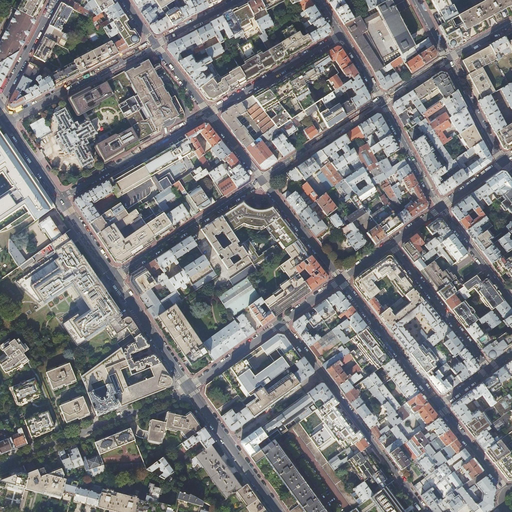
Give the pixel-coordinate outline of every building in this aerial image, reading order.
[(23,0),(17,10),(18,11),(18,10),(33,18),(35,14),(37,15),(38,12),(36,12),(42,0),(44,0),(45,0),(44,0),(23,0)] [(101,13),(94,2),(92,0),(62,0),(61,3),(73,10),(90,19),(91,20),(101,13)] [(97,0),(94,2),(101,13),(104,11),(106,10),(117,3),(115,0),(97,0)] [(141,13),(157,3),(154,0),(145,0),(136,6),(140,11),(141,13)] [(154,0),(157,3),(161,9),(166,6),(174,1),(175,0),(154,0)] [(178,10),(184,20),(189,17),(196,14),(188,0),(175,0),(174,1),(178,10)] [(208,7),(204,0),(198,0),(199,0),(197,1),(195,0),(193,1),(192,0),(191,0),(188,0),(196,14),(202,11),(208,7)] [(254,0),(253,1),(247,4),(253,15),(259,12),(258,11),(259,10),(260,9),(261,11),(265,9),(260,0),(254,0)] [(260,0),(265,9),(281,0),(291,0),(294,4),(297,3),(303,0),(260,0)] [(281,0),(265,9),(266,10),(284,1),(283,0),(281,0)] [(309,0),(303,0),(297,3),(300,6),(299,7),(301,10),(302,9),(303,11),(314,6),(311,2),(309,0)] [(327,0),(331,5),(335,11),(346,5),(342,0),(327,0)] [(389,0),(370,10),(344,25),(375,74),(384,67),(390,63),(400,56),(415,47),(390,0),(389,0)] [(364,0),(369,8),(370,10),(389,0),(364,0)] [(431,0),(438,12),(451,6),(447,0),(431,0)] [(478,5),(458,16),(460,21),(470,39),(490,27),(488,19),(491,17),(497,24),(511,15),(511,4),(509,0),(487,0),(482,3),(480,2),(478,5)] [(55,15),(49,26),(60,31),(64,23),(66,24),(69,19),(68,19),(73,10),(61,3),(55,15)] [(98,31),(103,28),(106,26),(109,24),(112,23),(124,15),(121,9),(117,3),(106,10),(104,11),(105,13),(103,14),(104,15),(105,16),(107,15),(108,16),(107,17),(107,18),(108,19),(103,23),(100,18),(103,16),(101,13),(91,20),(93,23),(97,20),(100,24),(96,27),(98,31)] [(158,19),(155,13),(157,12),(161,17),(164,14),(161,9),(157,3),(141,13),(142,14),(147,22),(150,26),(157,21),(156,20),(158,19)] [(231,12),(237,23),(247,42),(250,40),(253,39),(262,34),(256,21),(253,15),(247,4),(239,8),(231,12)] [(339,18),(344,25),(370,10),(369,8),(354,17),(354,18),(353,18),(346,5),(335,11),(339,18)] [(452,5),(451,6),(438,12),(433,15),(436,21),(439,27),(451,20),(458,16),(452,5)] [(171,13),(166,6),(161,9),(164,14),(166,17),(171,13)] [(318,13),(314,6),(303,11),(297,15),(300,19),(306,15),(310,20),(304,24),(303,22),(302,23),(305,28),(306,28),(312,24),(322,18),(318,13)] [(0,64),(18,53),(22,45),(29,33),(36,19),(33,18),(18,10),(18,11),(2,42),(0,45),(0,64)] [(172,26),(184,20),(178,10),(172,14),(171,13),(166,17),(172,26)] [(223,17),(233,37),(238,47),(243,44),(235,31),(233,32),(232,29),(231,29),(230,26),(237,23),(231,12),(227,15),(223,17)] [(268,14),(256,21),(262,34),(265,32),(264,30),(271,26),(272,28),(275,27),(268,14)] [(128,20),(124,15),(112,23),(128,49),(138,44),(139,38),(134,29),(132,30),(130,29),(126,23),(127,21),(128,20)] [(158,34),(172,26),(166,17),(158,22),(157,21),(150,26),(155,33),(158,34)] [(224,52),(225,54),(229,52),(218,32),(224,29),(229,39),(233,37),(223,17),(216,21),(209,24),(215,36),(219,43),(224,52)] [(307,35),(312,44),(329,34),(330,30),(326,25),(322,18),(312,24),(314,27),(315,26),(317,30),(315,31),(307,35)] [(451,20),(439,27),(449,46),(455,47),(470,39),(460,21),(454,24),(451,20)] [(108,30),(106,26),(103,28),(110,39),(119,53),(119,54),(123,52),(128,49),(112,23),(109,24),(112,29),(109,31),(109,30),(108,30)] [(209,24),(196,31),(200,41),(202,43),(208,40),(207,37),(208,37),(209,39),(215,36),(209,24)] [(281,31),(283,34),(286,40),(281,43),(289,57),(291,57),(293,56),(303,50),(309,46),(312,44),(307,35),(304,37),(301,36),(299,32),(295,31),(292,25),(284,30),(281,31)] [(43,37),(57,44),(63,47),(69,36),(63,33),(60,31),(49,26),(46,32),(43,37)] [(188,35),(180,39),(185,49),(192,45),(194,47),(197,46),(195,43),(200,41),(196,31),(188,35)] [(37,48),(33,56),(45,62),(49,55),(50,55),(52,52),(51,52),(54,45),(56,45),(57,44),(43,37),(37,48)] [(508,54),(511,52),(508,45),(504,37),(501,38),(494,42),(489,45),(496,59),(497,60),(501,58),(498,53),(502,51),(504,54),(507,52),(508,54)] [(411,73),(435,57),(436,54),(435,51),(428,38),(415,47),(400,56),(404,62),(411,73)] [(73,61),(74,62),(80,74),(85,71),(104,61),(119,53),(110,39),(103,43),(104,45),(80,58),(78,55),(76,57),(77,60),(73,61)] [(173,56),(178,62),(183,60),(180,53),(186,50),(185,49),(180,39),(168,45),(168,49),(173,56)] [(239,67),(247,81),(259,75),(260,74),(264,72),(267,70),(273,66),(276,65),(268,51),(262,54),(259,56),(250,40),(247,42),(243,44),(238,47),(248,62),(239,67)] [(209,56),(210,59),(224,52),(219,43),(205,50),(206,52),(209,56)] [(268,51),(276,65),(281,62),(289,57),(281,43),(268,51)] [(194,50),(196,53),(200,51),(205,49),(205,48),(203,45),(194,50)] [(500,89),(507,85),(494,61),(496,59),(489,45),(461,60),(460,65),(466,76),(468,75),(470,78),(467,80),(478,101),(489,95),(500,89)] [(342,71),(352,65),(346,56),(340,47),(337,47),(325,53),(333,65),(334,64),(333,62),(336,60),(336,61),(336,62),(342,71)] [(0,87),(18,53),(0,64),(1,67),(0,68),(0,87)] [(333,65),(325,53),(320,56),(318,57),(313,60),(312,61),(320,73),(328,68),(333,65)] [(188,75),(205,65),(211,62),(212,62),(210,59),(209,56),(194,64),(193,62),(195,61),(192,55),(189,57),(185,59),(183,60),(178,62),(183,69),(188,75)] [(396,72),(401,80),(405,77),(399,69),(398,68),(396,70),(395,68),(404,62),(400,56),(390,63),(393,68),(396,72)] [(173,120),(180,116),(172,101),(173,100),(169,92),(168,93),(163,86),(165,85),(161,77),(159,78),(149,59),(141,64),(142,65),(134,69),(133,68),(126,72),(157,128),(165,124),(164,122),(171,118),(173,120)] [(319,74),(320,73),(312,61),(310,62),(303,66),(296,70),(292,72),(290,74),(283,78),(278,81),(274,83),(267,87),(277,101),(291,93),(293,97),(295,96),(298,102),(300,106),(302,109),(303,112),(304,111),(315,104),(316,104),(304,83),(310,80),(311,80),(312,79),(315,78),(319,75),(319,74)] [(48,76),(54,87),(80,74),(74,62),(48,76)] [(38,75),(41,69),(30,63),(23,77),(32,82),(35,83),(36,85),(41,95),(54,88),(54,87),(48,76),(43,79),(38,75)] [(390,63),(384,67),(387,72),(393,68),(390,63)] [(206,68),(205,65),(188,75),(194,82),(199,89),(218,74),(216,72),(212,75),(210,75),(205,78),(201,73),(206,70),(206,68)] [(355,70),(352,65),(342,71),(341,72),(340,72),(341,73),(343,72),(346,77),(347,78),(348,77),(349,79),(347,80),(341,84),(336,75),(327,81),(328,82),(329,81),(332,86),(333,85),(334,86),(333,87),(335,91),(342,86),(358,75),(355,70)] [(218,74),(199,89),(208,100),(208,99),(209,100),(212,101),(213,100),(213,101),(227,93),(247,81),(239,67),(222,77),(218,74)] [(384,67),(375,74),(379,82),(383,89),(386,90),(394,85),(389,77),(389,75),(384,78),(382,75),(387,72),(384,67)] [(157,128),(126,72),(116,77),(111,79),(107,81),(114,95),(131,126),(139,140),(146,136),(158,130),(157,128)] [(389,77),(394,85),(401,80),(396,72),(394,74),(393,73),(392,74),(392,75),(389,77)] [(443,100),(456,92),(451,83),(446,74),(440,72),(412,91),(419,101),(424,98),(427,101),(440,93),(443,98),(442,98),(443,100)] [(362,82),(358,75),(342,86),(346,91),(351,87),(356,96),(350,100),(356,109),(369,101),(370,99),(370,97),(362,82)] [(32,82),(23,77),(19,84),(15,91),(20,93),(22,90),(24,92),(29,89),(29,88),(29,84),(30,84),(31,84),(31,83),(32,82)] [(114,95),(107,81),(107,82),(93,89),(91,86),(74,94),(67,98),(77,116),(101,104),(100,102),(114,95)] [(511,111),(511,82),(507,85),(500,89),(511,111)] [(31,100),(41,95),(36,85),(29,89),(24,92),(26,95),(25,96),(24,97),(23,98),(25,103),(31,100)] [(346,91),(342,86),(335,91),(334,91),(332,92),(335,98),(346,91)] [(291,120),(292,119),(277,101),(267,87),(259,92),(252,96),(275,125),(278,129),(291,120)] [(20,93),(15,91),(11,98),(8,104),(11,108),(14,109),(25,103),(23,98),(24,97),(20,95),(20,93)] [(392,107),(397,116),(410,108),(410,107),(407,101),(410,99),(421,115),(421,114),(426,111),(419,101),(412,91),(405,95),(393,103),(392,107)] [(327,103),(335,98),(332,92),(322,99),(327,108),(329,107),(327,103)] [(451,117),(465,108),(461,101),(456,92),(443,100),(442,100),(451,117)] [(499,112),(489,95),(478,101),(486,117),(495,133),(506,126),(500,115),(501,114),(500,111),(499,112)] [(233,132),(246,148),(259,138),(275,125),(252,96),(222,114),(221,117),(233,132)] [(352,112),(356,109),(350,100),(350,99),(340,106),(345,116),(352,112)] [(424,119),(432,130),(447,120),(449,118),(445,112),(432,121),(431,118),(428,120),(427,118),(442,107),(439,103),(426,111),(421,114),(424,119)] [(318,110),(316,106),(315,104),(304,111),(305,113),(311,121),(313,120),(312,119),(313,118),(312,117),(311,116),(310,115),(318,110)] [(335,123),(345,116),(340,106),(339,104),(328,111),(330,114),(335,123)] [(400,121),(403,126),(408,123),(415,118),(412,111),(410,108),(397,116),(400,121)] [(459,134),(473,124),(469,117),(465,108),(451,117),(449,118),(459,134)] [(65,110),(63,111),(63,110),(62,110),(62,109),(61,109),(60,109),(59,109),(58,109),(57,110),(56,111),(56,112),(56,113),(56,114),(56,115),(55,116),(56,117),(56,116),(58,120),(58,121),(59,121),(61,125),(61,126),(61,127),(61,126),(64,130),(63,131),(55,136),(58,140),(58,141),(60,144),(62,149),(63,150),(63,149),(66,154),(74,150),(77,154),(76,154),(77,155),(79,159),(80,160),(82,164),(82,165),(84,164),(84,165),(85,166),(86,166),(87,166),(88,166),(89,166),(90,165),(90,164),(91,164),(91,163),(91,162),(91,161),(91,160),(92,160),(91,159),(89,155),(89,154),(88,154),(86,150),(86,149),(85,149),(83,145),(84,145),(83,144),(86,143),(84,138),(93,133),(87,123),(78,128),(76,124),(73,126),(73,125),(72,125),(70,122),(71,121),(70,120),(70,121),(69,120),(67,117),(68,116),(67,115),(67,116),(65,112),(65,111),(65,110)] [(415,118),(419,116),(420,115),(415,109),(412,111),(415,118)] [(305,113),(304,111),(303,112),(292,119),(291,120),(292,122),(298,129),(301,127),(300,124),(296,119),(305,113)] [(380,142),(390,134),(385,125),(380,115),(377,114),(368,119),(373,128),(375,127),(378,131),(376,132),(375,133),(380,142)] [(424,134),(426,133),(432,130),(424,119),(422,120),(419,116),(415,118),(408,123),(411,128),(417,124),(424,134)] [(371,135),(375,133),(376,132),(373,128),(368,119),(363,123),(358,126),(364,138),(365,139),(367,138),(371,135)] [(432,130),(442,145),(456,136),(454,132),(449,135),(450,137),(446,139),(441,132),(451,126),(447,120),(432,130)] [(319,134),(322,132),(315,121),(312,123),(313,125),(319,134)] [(288,137),(298,129),(292,122),(282,129),(288,137)] [(511,122),(506,126),(495,133),(499,142),(503,149),(506,150),(511,146),(511,122)] [(212,148),(221,141),(215,133),(208,124),(204,124),(185,135),(186,138),(190,144),(192,142),(196,150),(194,151),(196,155),(198,159),(203,155),(204,154),(195,137),(200,133),(212,148)] [(468,150),(482,141),(478,133),(473,124),(459,134),(458,135),(468,150)] [(280,131),(278,129),(275,125),(259,138),(265,145),(268,142),(267,141),(280,131)] [(310,140),(319,134),(313,125),(304,130),(305,131),(304,131),(310,140)] [(139,140),(131,126),(117,134),(117,132),(94,145),(104,164),(113,159),(127,151),(125,147),(139,140)] [(364,138),(358,126),(351,131),(345,135),(351,145),(364,138)] [(436,149),(442,145),(432,130),(426,133),(436,149)] [(284,157),(295,150),(290,143),(288,145),(285,141),(286,139),(282,134),(272,142),(284,157)] [(384,152),(387,157),(398,150),(394,142),(390,134),(380,142),(379,142),(376,144),(370,148),(373,155),(379,151),(380,150),(380,149),(379,148),(381,147),(381,145),(383,145),(383,147),(384,149),(383,150),(383,151),(384,152)] [(355,172),(344,180),(355,194),(360,202),(376,192),(374,187),(369,179),(356,156),(353,149),(350,150),(349,149),(352,147),(351,145),(345,135),(331,144),(321,151),(327,158),(329,157),(331,159),(333,161),(331,163),(342,178),(351,172),(346,165),(350,162),(355,172)] [(366,142),(370,148),(376,144),(372,139),(373,138),(373,137),(372,136),(371,135),(367,138),(368,140),(366,142)] [(416,151),(421,159),(431,152),(433,151),(431,147),(429,148),(424,140),(425,139),(423,135),(412,142),(416,151)] [(184,140),(182,136),(178,139),(180,142),(175,145),(173,142),(170,144),(172,147),(168,149),(167,148),(162,151),(143,162),(144,163),(143,164),(150,176),(151,175),(152,177),(180,162),(182,164),(185,163),(182,159),(187,156),(189,160),(196,155),(194,151),(190,144),(186,138),(184,140)] [(265,169),(278,161),(265,145),(259,138),(246,148),(254,159),(262,169),(265,169)] [(219,162),(230,153),(221,141),(212,148),(211,149),(214,154),(216,153),(217,154),(215,155),(218,159),(214,162),(216,164),(219,162)] [(491,158),(487,150),(482,141),(468,150),(454,160),(468,178),(490,162),(491,158)] [(425,167),(430,176),(443,167),(453,161),(442,145),(436,149),(447,163),(446,164),(444,163),(442,165),(442,166),(441,167),(437,162),(435,163),(434,161),(436,159),(431,152),(421,159),(425,167)] [(383,173),(378,163),(376,160),(374,156),(373,155),(370,148),(356,156),(369,179),(383,173)] [(327,158),(321,151),(315,154),(310,157),(319,169),(322,172),(333,187),(343,179),(342,178),(331,163),(327,158)] [(230,171),(239,164),(235,159),(230,153),(219,162),(221,165),(222,165),(226,162),(230,166),(225,170),(227,173),(230,171)] [(204,168),(206,172),(211,168),(203,155),(198,159),(204,168)] [(306,182),(318,198),(322,195),(310,180),(308,178),(319,169),(310,157),(302,163),(294,168),(304,180),(306,182)] [(382,160),(381,161),(378,163),(383,173),(386,179),(407,165),(404,159),(388,170),(382,160)] [(450,177),(457,186),(468,178),(454,160),(453,161),(443,167),(446,172),(447,173),(457,165),(461,169),(450,177)] [(151,178),(150,176),(143,164),(135,168),(133,165),(113,177),(107,180),(114,191),(117,197),(151,178)] [(232,179),(237,188),(248,180),(249,177),(244,170),(239,164),(230,171),(231,173),(230,173),(231,175),(232,174),(233,176),(233,177),(233,179),(232,179)] [(208,174),(214,182),(227,173),(225,170),(222,165),(221,165),(208,174)] [(407,165),(386,179),(391,187),(400,181),(402,180),(411,173),(409,169),(407,165)] [(196,182),(208,174),(206,172),(204,168),(201,170),(200,167),(193,171),(195,174),(192,176),(196,182)] [(443,167),(430,176),(440,195),(443,195),(457,186),(450,177),(444,181),(441,176),(446,172),(443,167)] [(303,181),(304,180),(294,168),(286,173),(295,184),(301,179),(303,181)] [(328,191),(330,189),(333,187),(322,172),(317,176),(328,191)] [(205,208),(211,204),(208,199),(196,182),(192,176),(190,173),(182,179),(185,182),(187,181),(190,182),(193,187),(192,191),(187,194),(188,195),(200,212),(205,208)] [(386,179),(383,173),(369,179),(374,187),(375,187),(374,185),(384,180),(386,183),(381,187),(390,199),(397,205),(400,203),(397,199),(391,187),(386,179)] [(400,181),(391,187),(397,199),(410,189),(417,184),(415,180),(411,173),(402,180),(407,189),(400,193),(397,186),(401,183),(400,181)] [(503,195),(511,188),(511,183),(504,174),(500,174),(494,178),(486,184),(492,192),(496,189),(497,190),(500,189),(501,191),(501,192),(503,195)] [(225,196),(237,188),(232,179),(230,178),(218,186),(225,196)] [(349,198),(355,194),(344,180),(343,179),(333,187),(330,189),(342,204),(349,198)] [(94,203),(114,191),(107,180),(75,199),(74,202),(89,224),(100,216),(94,206),(93,206),(92,204),(90,203),(92,202),(93,203),(94,203)] [(178,181),(170,187),(174,192),(180,188),(182,191),(184,190),(178,181)] [(285,199),(298,215),(318,198),(306,182),(300,187),(312,202),(310,203),(310,202),(307,204),(306,203),(305,204),(295,191),(285,199)] [(428,204),(417,184),(410,189),(412,193),(414,192),(418,199),(413,203),(411,200),(410,201),(412,204),(405,209),(411,219),(427,207),(428,204)] [(481,187),(476,190),(483,199),(485,202),(486,203),(488,206),(491,203),(487,197),(492,193),(492,192),(486,184),(481,187)] [(170,187),(153,198),(163,212),(169,208),(169,209),(170,209),(177,205),(178,207),(174,210),(173,209),(171,210),(172,211),(165,215),(172,226),(189,215),(174,192),(170,187)] [(282,195),(285,199),(295,191),(292,187),(282,195)] [(510,213),(511,212),(511,211),(511,188),(503,195),(501,196),(504,200),(500,203),(505,210),(507,209),(510,213)] [(476,190),(469,196),(476,205),(483,199),(476,190)] [(304,222),(310,229),(321,221),(311,209),(317,204),(326,216),(336,208),(325,193),(322,195),(318,198),(298,215),(304,222)] [(386,237),(391,233),(390,232),(394,230),(395,231),(403,225),(396,216),(391,210),(387,205),(384,207),(384,206),(373,213),(366,204),(365,205),(362,204),(360,202),(355,194),(349,198),(358,210),(349,216),(349,217),(346,219),(350,223),(352,222),(356,219),(367,212),(371,217),(377,225),(386,237)] [(200,212),(188,195),(181,199),(192,217),(194,216),(200,212)] [(391,210),(394,209),(389,203),(388,203),(383,195),(379,197),(384,206),(384,207),(387,205),(391,210)] [(464,200),(461,201),(452,208),(452,210),(451,212),(466,231),(485,217),(481,211),(477,206),(476,205),(469,196),(464,200)] [(163,212),(153,198),(147,202),(154,213),(143,220),(153,235),(154,236),(155,237),(159,235),(160,236),(163,234),(169,230),(168,228),(172,226),(165,215),(163,213),(163,212)] [(221,216),(231,231),(243,224),(246,225),(248,226),(258,227),(262,227),(264,226),(265,228),(267,226),(281,217),(272,206),(271,207),(268,209),(264,210),(261,210),(253,209),(250,208),(248,206),(245,204),(243,202),(221,216)] [(128,214),(120,203),(107,212),(102,215),(100,216),(89,224),(93,230),(95,232),(96,232),(98,234),(128,214)] [(152,239),(151,238),(154,236),(153,235),(143,220),(136,209),(128,214),(98,234),(100,238),(99,239),(115,262),(116,261),(117,263),(118,263),(119,264),(120,263),(121,263),(121,264),(149,245),(148,242),(152,239)] [(403,225),(411,219),(405,209),(399,213),(396,216),(403,225)] [(332,235),(338,231),(336,229),(338,228),(338,229),(339,228),(339,227),(343,224),(335,212),(328,217),(335,228),(331,231),(331,233),(332,235)] [(360,225),(371,217),(367,212),(356,219),(360,225)] [(247,256),(241,247),(239,248),(236,244),(238,242),(236,238),(231,231),(221,216),(212,222),(201,229),(218,255),(220,254),(223,258),(221,260),(227,269),(247,256)] [(53,242),(62,236),(55,226),(49,217),(38,224),(43,230),(44,230),(53,242)] [(248,239),(240,245),(241,247),(247,256),(253,264),(254,265),(257,263),(259,267),(285,249),(299,240),(289,228),(281,217),(267,226),(271,231),(269,232),(272,236),(274,235),(277,239),(276,241),(277,242),(262,253),(263,253),(258,256),(255,251),(256,250),(248,239)] [(473,240),(487,230),(492,226),(490,224),(485,217),(466,231),(470,236),(473,240)] [(435,239),(439,244),(453,234),(447,227),(441,219),(437,218),(426,227),(432,235),(437,232),(437,233),(436,234),(438,235),(439,234),(440,236),(435,239)] [(315,236),(320,243),(328,238),(323,231),(327,228),(321,220),(321,221),(310,229),(315,236)] [(352,222),(350,223),(341,229),(341,230),(341,231),(340,231),(343,235),(343,234),(344,234),(344,235),(345,235),(348,240),(348,243),(347,243),(349,245),(350,245),(352,247),(355,251),(367,243),(352,222)] [(375,245),(386,237),(377,225),(366,233),(375,245)] [(481,251),(482,252),(492,245),(489,240),(492,238),(487,230),(473,240),(473,241),(478,246),(481,251)] [(416,234),(422,242),(423,242),(422,241),(423,240),(422,240),(424,238),(419,231),(416,234)] [(507,253),(511,249),(511,243),(508,238),(509,235),(508,233),(497,241),(507,253)] [(69,241),(64,234),(62,236),(53,242),(49,244),(58,257),(54,261),(51,257),(15,282),(39,303),(42,301),(43,303),(44,304),(46,303),(48,302),(72,285),(73,286),(89,309),(89,310),(79,317),(77,314),(62,324),(77,346),(106,327),(119,317),(122,316),(107,294),(107,295),(105,292),(106,291),(103,286),(100,282),(99,283),(96,280),(97,279),(76,249),(70,240),(69,241)] [(408,240),(422,257),(429,252),(426,247),(421,250),(418,246),(419,245),(420,246),(423,244),(422,242),(416,234),(412,237),(408,240)] [(433,249),(436,253),(438,256),(439,257),(443,255),(451,266),(454,264),(442,248),(445,246),(446,248),(445,249),(447,251),(448,250),(457,262),(468,254),(461,245),(453,234),(439,244),(433,249)] [(197,246),(190,236),(179,244),(169,250),(175,260),(197,246)] [(422,257),(414,263),(416,266),(420,271),(422,269),(426,266),(423,263),(436,253),(433,249),(439,244),(435,239),(435,238),(424,246),(426,247),(429,252),(422,257)] [(26,262),(10,239),(9,240),(9,251),(18,267),(19,266),(26,262)] [(311,256),(299,240),(285,249),(291,258),(288,259),(291,263),(289,264),(287,262),(281,266),(290,278),(279,286),(280,288),(263,301),(264,303),(269,311),(274,318),(311,291),(304,281),(298,273),(294,267),(311,256)] [(402,248),(414,263),(422,257),(408,240),(404,242),(402,244),(402,248)] [(480,252),(481,251),(473,241),(474,244),(480,252)] [(487,259),(491,264),(502,257),(498,252),(496,248),(495,248),(492,245),(482,252),(487,259)] [(511,278),(511,277),(511,249),(507,253),(502,257),(491,264),(501,276),(505,274),(506,274),(506,275),(508,278),(510,276),(511,278)] [(175,260),(169,250),(161,255),(154,260),(163,272),(163,273),(164,273),(166,272),(164,269),(174,262),(176,265),(178,263),(175,260)] [(209,265),(203,255),(182,269),(182,270),(188,278),(209,265)] [(316,262),(311,256),(294,267),(298,273),(304,269),(309,275),(310,275),(320,267),(316,262)] [(385,257),(379,261),(380,262),(383,259),(384,261),(386,259),(390,260),(391,262),(394,259),(398,264),(396,261),(393,257),(387,256),(385,257)] [(26,262),(19,266),(21,270),(31,263),(29,259),(26,262)] [(373,297),(379,292),(373,284),(376,281),(377,282),(386,275),(395,286),(398,291),(397,292),(402,298),(404,296),(414,288),(411,284),(410,283),(412,281),(398,264),(394,259),(391,262),(390,260),(386,259),(384,261),(383,259),(380,262),(379,261),(374,265),(374,266),(368,270),(360,276),(359,276),(360,278),(359,279),(358,281),(359,283),(355,286),(354,287),(365,301),(366,302),(367,302),(374,297),(373,297)] [(163,272),(154,260),(149,263),(144,267),(152,278),(157,285),(168,278),(164,273),(163,273),(154,278),(151,274),(158,268),(161,273),(163,272)] [(426,266),(422,269),(430,280),(436,275),(436,276),(442,272),(434,261),(426,266)] [(257,270),(256,269),(254,265),(253,264),(229,280),(234,286),(247,277),(257,270)] [(8,265),(0,270),(0,278),(12,271),(8,265)] [(129,283),(133,290),(143,283),(144,283),(152,278),(144,267),(130,276),(129,283)] [(327,276),(320,267),(310,275),(311,276),(304,281),(311,291),(318,286),(319,285),(327,280),(327,278),(327,276)] [(442,272),(436,276),(431,280),(439,291),(447,285),(451,283),(456,279),(449,268),(442,272)] [(169,280),(176,290),(181,286),(183,289),(184,289),(185,289),(186,289),(186,288),(186,287),(186,286),(184,284),(189,280),(188,278),(182,270),(169,280)] [(193,285),(196,290),(217,276),(214,271),(193,285)] [(465,283),(462,286),(463,287),(467,293),(474,288),(491,311),(491,310),(495,308),(504,301),(497,292),(489,282),(488,280),(487,280),(486,279),(485,279),(480,283),(475,276),(465,283)] [(264,303),(263,301),(247,277),(234,286),(218,297),(232,317),(243,310),(245,312),(248,310),(246,307),(248,306),(262,326),(274,318),(269,311),(266,313),(265,313),(264,312),(265,311),(264,309),(263,310),(260,306),(264,303)] [(133,290),(139,297),(140,296),(157,285),(152,278),(144,283),(143,283),(133,290)] [(167,296),(176,290),(169,280),(168,278),(157,285),(140,296),(145,303),(149,308),(159,302),(152,292),(155,289),(156,291),(162,287),(162,286),(165,284),(169,290),(165,293),(167,296)] [(439,291),(437,293),(441,298),(444,301),(453,295),(455,293),(463,287),(462,286),(458,281),(456,279),(451,283),(455,288),(451,291),(448,288),(450,287),(449,286),(448,286),(447,285),(439,291)] [(89,309),(73,286),(70,288),(85,311),(89,309)] [(453,295),(444,301),(451,310),(462,302),(470,296),(467,293),(463,287),(455,293),(456,295),(459,293),(463,298),(461,300),(462,300),(459,302),(453,295)] [(386,311),(378,317),(383,324),(388,330),(424,301),(414,288),(404,296),(410,303),(394,316),(391,313),(392,312),(389,308),(386,311)] [(382,289),(379,292),(373,297),(374,297),(367,302),(372,310),(378,317),(386,311),(382,307),(376,300),(385,292),(382,289)] [(174,305),(175,304),(178,302),(177,301),(179,300),(177,298),(176,299),(175,298),(179,295),(176,290),(167,296),(159,302),(149,308),(147,309),(151,315),(153,319),(165,311),(161,305),(169,299),(173,305),(174,305)] [(341,314),(351,306),(346,300),(340,292),(336,292),(325,300),(326,300),(331,307),(334,305),(341,314)] [(403,301),(401,299),(394,304),(392,306),(394,308),(403,301)] [(316,312),(322,320),(334,311),(331,307),(326,300),(320,304),(318,305),(313,308),(316,312)] [(421,344),(424,342),(445,325),(425,300),(424,301),(388,330),(398,342),(408,355),(419,346),(421,344)] [(495,308),(504,320),(511,313),(511,311),(509,307),(504,301),(495,308)] [(476,321),(462,302),(451,310),(465,329),(474,323),(476,321)] [(235,321),(235,320),(217,333),(202,343),(175,304),(174,305),(201,345),(218,334),(235,321)] [(153,319),(183,363),(187,360),(190,365),(207,353),(208,354),(213,360),(228,349),(218,334),(201,345),(174,305),(173,305),(165,311),(153,319)] [(344,315),(347,319),(348,318),(356,312),(354,310),(351,306),(341,314),(338,316),(340,319),(344,315)] [(485,330),(487,332),(500,322),(491,310),(491,311),(478,320),(481,324),(485,322),(486,322),(490,327),(485,330)] [(313,329),(323,321),(322,320),(316,312),(311,316),(308,312),(303,316),(312,328),(313,329)] [(347,322),(346,320),(343,322),(332,330),(336,335),(338,334),(341,337),(339,339),(341,342),(343,344),(349,340),(347,337),(346,338),(344,335),(345,335),(341,331),(340,329),(341,329),(341,330),(342,330),(349,325),(357,335),(357,334),(367,327),(363,321),(356,312),(348,318),(350,321),(347,322)] [(243,313),(234,319),(235,320),(235,321),(246,336),(247,337),(255,331),(243,313)] [(511,333),(511,313),(504,320),(502,321),(508,329),(511,328),(511,329),(511,331),(510,331),(511,333)] [(312,328),(303,316),(298,319),(293,323),(293,326),(300,336),(307,331),(305,327),(304,325),(305,325),(309,330),(310,329),(312,328)] [(119,317),(106,327),(113,337),(126,328),(134,339),(141,334),(131,319),(130,319),(130,318),(129,318),(128,318),(128,317),(127,317),(126,318),(122,321),(119,317)] [(228,349),(246,336),(235,321),(218,334),(228,349)] [(470,335),(475,341),(483,335),(474,323),(465,329),(470,335)] [(446,324),(445,325),(424,342),(427,345),(429,343),(433,346),(446,336),(447,337),(444,339),(446,341),(443,343),(445,346),(444,347),(445,348),(446,348),(453,356),(452,357),(452,358),(454,356),(457,354),(465,348),(461,344),(453,334),(451,331),(446,324)] [(371,332),(367,327),(357,334),(360,338),(361,338),(365,342),(366,341),(374,335),(371,332)] [(336,335),(332,330),(330,331),(320,339),(309,347),(313,354),(317,359),(341,342),(339,339),(336,335)] [(309,347),(320,339),(317,334),(312,337),(311,337),(311,336),(310,334),(310,335),(307,331),(300,336),(304,342),(308,347),(309,347)] [(489,338),(485,333),(483,335),(475,341),(481,350),(487,357),(493,358),(511,344),(511,333),(508,336),(505,332),(497,338),(494,338),(493,336),(492,337),(491,336),(489,338)] [(149,347),(141,334),(134,339),(135,342),(127,346),(128,348),(124,350),(125,352),(122,353),(130,371),(135,369),(136,372),(144,369),(144,368),(145,368),(145,367),(145,366),(147,365),(148,366),(149,365),(150,368),(161,363),(154,354),(133,363),(130,355),(149,347)] [(260,346),(263,350),(267,356),(269,355),(274,362),(282,373),(288,369),(294,364),(301,359),(283,335),(277,334),(274,336),(260,346)] [(378,340),(374,335),(366,341),(368,343),(366,344),(370,349),(374,347),(377,351),(374,353),(377,356),(375,357),(378,362),(382,359),(385,363),(384,363),(385,364),(392,359),(378,340)] [(229,350),(247,337),(246,336),(228,349),(213,360),(214,361),(229,350)] [(1,367),(5,373),(12,371),(15,368),(15,369),(23,363),(23,362),(26,360),(27,359),(23,353),(26,351),(24,349),(25,348),(18,339),(16,341),(14,339),(9,343),(8,342),(3,346),(5,348),(3,350),(7,356),(0,361),(0,364),(2,367),(1,367)] [(341,342),(317,359),(318,359),(318,360),(319,360),(319,361),(320,360),(321,364),(322,363),(323,364),(324,365),(323,366),(326,370),(349,354),(350,353),(348,351),(343,344),(341,342)] [(419,346),(408,355),(414,362),(430,349),(427,345),(424,342),(421,344),(423,347),(421,348),(419,346)] [(350,353),(349,354),(353,358),(354,360),(368,350),(364,345),(363,343),(353,351),(350,353)] [(431,350),(435,356),(443,366),(446,363),(447,362),(435,347),(431,350)] [(94,368),(82,377),(88,393),(93,391),(106,386),(111,383),(120,407),(165,389),(165,388),(166,388),(167,388),(168,387),(169,387),(170,387),(170,386),(171,385),(172,384),(172,383),(172,382),(172,381),(172,380),(171,379),(171,378),(170,378),(170,377),(169,377),(169,376),(161,363),(150,368),(132,375),(130,371),(122,353),(121,348),(94,368)] [(478,366),(465,348),(457,354),(459,356),(458,357),(459,359),(460,358),(465,363),(461,365),(469,376),(478,370),(478,366)] [(248,360),(256,354),(254,351),(245,357),(248,360)] [(207,353),(190,365),(191,365),(208,354),(207,353)] [(349,354),(326,370),(332,378),(338,386),(356,373),(358,372),(361,370),(358,365),(346,374),(348,376),(346,377),(338,365),(340,364),(341,366),(342,365),(342,366),(353,358),(349,354)] [(435,366),(424,375),(427,379),(432,375),(434,373),(437,370),(443,366),(435,356),(430,359),(435,366)] [(461,382),(469,376),(461,365),(454,356),(452,358),(449,361),(451,364),(455,361),(457,363),(450,368),(454,374),(455,374),(456,373),(459,371),(460,373),(457,375),(456,376),(461,382)] [(282,373),(274,362),(258,374),(255,370),(251,373),(249,369),(250,368),(247,364),(249,362),(248,360),(245,357),(241,360),(241,359),(229,368),(205,385),(205,390),(204,394),(217,411),(238,396),(242,402),(282,373)] [(303,357),(301,359),(294,364),(298,369),(297,371),(292,374),(299,384),(313,373),(314,371),(309,365),(303,357)] [(356,362),(358,365),(361,370),(363,369),(368,376),(373,373),(369,368),(377,362),(375,359),(366,365),(361,358),(356,362)] [(398,365),(392,359),(385,364),(381,367),(383,369),(381,371),(385,376),(387,374),(388,375),(387,376),(388,378),(387,379),(386,378),(385,379),(386,380),(381,383),(373,373),(368,376),(367,377),(374,386),(376,389),(382,385),(388,380),(402,370),(398,365)] [(509,377),(511,380),(511,360),(506,364),(502,367),(509,377)] [(53,389),(76,380),(69,363),(46,372),(53,389)] [(446,363),(443,366),(437,370),(441,375),(450,368),(446,363)] [(499,384),(509,377),(502,367),(496,372),(492,375),(499,384)] [(288,369),(282,373),(242,402),(245,407),(253,417),(299,384),(292,374),(288,369)] [(356,373),(338,386),(341,391),(344,394),(353,388),(351,385),(362,377),(364,380),(367,377),(368,376),(363,369),(361,370),(358,372),(360,374),(358,375),(356,373)] [(411,382),(402,370),(388,380),(391,384),(393,382),(408,401),(419,393),(411,382)] [(432,375),(427,379),(433,387),(439,394),(443,395),(452,388),(445,380),(443,382),(440,379),(443,377),(441,375),(437,370),(434,373),(436,375),(433,377),(432,375)] [(445,380),(452,388),(461,382),(456,376),(453,379),(451,375),(449,377),(445,380)] [(495,403),(502,398),(501,396),(498,398),(495,395),(496,390),(501,386),(499,384),(492,375),(486,379),(481,383),(495,403)] [(374,386),(367,377),(364,380),(360,382),(361,384),(363,383),(367,388),(364,390),(366,392),(369,390),(374,386)] [(24,382),(25,383),(22,384),(21,383),(11,387),(18,403),(21,402),(22,401),(22,400),(25,399),(26,400),(31,398),(33,397),(32,396),(36,395),(37,395),(41,394),(34,378),(24,382)] [(88,393),(97,416),(120,407),(111,383),(106,386),(108,390),(106,398),(101,400),(95,394),(93,391),(88,393)] [(328,390),(323,383),(321,383),(307,393),(313,402),(318,399),(320,399),(324,404),(333,397),(328,390)] [(490,407),(495,403),(481,383),(469,391),(474,398),(475,400),(482,395),(490,407)] [(382,385),(376,389),(379,392),(384,398),(385,397),(388,401),(387,402),(394,411),(400,407),(382,385)] [(369,390),(374,397),(374,396),(379,392),(376,389),(374,386),(369,390)] [(353,388),(344,394),(348,399),(350,403),(360,396),(362,395),(357,389),(355,390),(353,387),(353,388)] [(474,398),(469,391),(451,404),(451,408),(457,417),(464,426),(468,423),(480,414),(477,410),(472,413),(469,412),(464,406),(474,398)] [(384,398),(379,392),(374,396),(379,402),(382,405),(387,402),(384,398)] [(313,402),(307,393),(305,394),(312,403),(313,402)] [(423,398),(419,393),(408,401),(400,407),(394,411),(402,421),(411,414),(412,414),(414,412),(415,411),(427,402),(423,398)] [(262,431),(267,437),(277,430),(280,435),(287,431),(284,427),(293,420),(296,424),(298,422),(312,413),(307,407),(312,403),(305,394),(274,417),(271,419),(268,421),(270,425),(262,431)] [(82,396),(59,406),(66,423),(78,418),(89,413),(82,396)] [(360,396),(350,403),(353,407),(356,410),(364,404),(365,403),(360,396)] [(483,412),(487,409),(481,401),(477,403),(480,406),(483,412)] [(433,411),(427,402),(415,411),(419,416),(414,420),(416,423),(418,423),(422,420),(425,423),(420,427),(418,426),(408,434),(402,426),(409,420),(411,421),(414,419),(411,414),(402,421),(390,430),(378,439),(380,443),(382,442),(383,443),(385,442),(384,440),(393,433),(394,435),(393,436),(394,437),(395,437),(397,439),(393,443),(392,442),(391,443),(392,444),(385,448),(389,454),(414,436),(420,431),(421,430),(439,417),(433,411)] [(387,416),(394,411),(387,402),(382,405),(387,412),(384,413),(387,416)] [(364,404),(356,410),(360,415),(363,419),(371,414),(364,404)] [(234,414),(231,410),(221,417),(231,431),(233,431),(253,417),(245,407),(236,414),(234,414)] [(339,454),(350,446),(346,441),(351,438),(354,443),(361,438),(356,431),(349,422),(346,424),(345,425),(342,421),(331,407),(313,420),(318,427),(319,427),(339,453),(339,454)] [(24,420),(31,437),(34,436),(36,435),(35,434),(39,432),(39,434),(43,432),(46,431),(46,429),(49,428),(48,425),(53,423),(48,411),(38,415),(38,416),(37,417),(35,417),(34,416),(24,420)] [(491,424),(483,412),(480,414),(468,423),(476,435),(489,426),(491,424)] [(196,433),(201,429),(195,420),(190,414),(185,417),(168,413),(168,414),(166,414),(166,416),(165,418),(167,418),(166,422),(151,419),(149,429),(148,436),(147,440),(161,443),(165,427),(181,431),(187,439),(192,435),(196,433)] [(371,414),(363,419),(367,425),(370,429),(378,423),(376,421),(378,420),(374,415),(373,416),(371,413),(371,414)] [(479,444),(484,451),(500,439),(497,436),(496,437),(495,436),(494,436),(493,437),(488,430),(491,429),(494,433),(496,431),(498,434),(507,427),(508,422),(507,419),(508,418),(508,419),(511,418),(510,417),(507,413),(491,424),(489,426),(476,435),(473,437),(479,444)] [(444,424),(439,417),(421,430),(422,432),(426,429),(427,431),(432,428),(433,428),(435,430),(434,431),(436,433),(435,434),(434,433),(432,433),(429,435),(428,433),(423,436),(420,431),(414,436),(417,440),(420,438),(420,439),(421,441),(422,441),(422,442),(420,444),(423,448),(429,443),(425,439),(428,437),(431,441),(448,429),(444,424)] [(268,421),(260,427),(262,431),(270,425),(268,421)] [(298,422),(296,424),(292,427),(353,510),(359,505),(334,470),(328,463),(298,422)] [(378,423),(370,429),(374,435),(378,439),(390,430),(387,425),(379,431),(377,428),(380,427),(379,426),(380,425),(379,422),(378,423)] [(216,441),(205,426),(201,429),(196,433),(198,435),(194,437),(192,435),(187,439),(182,443),(186,450),(199,441),(204,447),(201,449),(201,448),(194,453),(196,455),(210,446),(216,441)] [(241,441),(240,444),(242,447),(248,454),(250,457),(260,450),(257,446),(257,444),(267,437),(262,431),(260,427),(241,441)] [(27,444),(21,428),(18,430),(17,431),(19,434),(10,437),(15,449),(27,444)] [(100,440),(95,442),(100,454),(135,440),(130,428),(119,432),(100,440)] [(453,435),(448,429),(431,441),(429,443),(423,448),(426,452),(431,458),(436,454),(429,445),(431,444),(438,452),(456,439),(453,435)] [(500,439),(484,451),(489,457),(494,464),(509,453),(511,450),(511,430),(504,436),(500,439)] [(414,460),(426,452),(423,448),(420,444),(417,440),(414,436),(389,454),(395,462),(401,470),(405,467),(410,463),(407,459),(411,457),(414,460)] [(0,454),(15,449),(10,437),(7,439),(6,437),(1,439),(2,441),(0,441),(0,454)] [(339,454),(328,463),(334,470),(349,459),(365,448),(369,444),(367,441),(363,437),(361,438),(354,443),(350,446),(339,454)] [(439,468),(444,463),(446,462),(464,449),(460,444),(456,439),(438,452),(436,454),(431,458),(433,460),(435,458),(438,463),(436,464),(439,468)] [(260,450),(250,457),(254,463),(264,456),(266,459),(299,504),(289,511),(302,511),(304,511),(325,511),(273,441),(260,450)] [(68,455),(73,467),(73,468),(79,466),(78,464),(83,463),(80,457),(75,445),(72,446),(74,450),(72,451),(72,453),(68,455)] [(213,451),(210,446),(196,455),(195,456),(196,457),(199,461),(226,499),(236,491),(241,488),(237,483),(224,465),(213,451)] [(365,448),(349,459),(365,481),(368,479),(379,471),(381,470),(365,448)] [(464,449),(446,462),(449,465),(461,457),(463,459),(453,466),(456,470),(461,466),(471,459),(468,454),(464,449)] [(63,450),(58,452),(64,467),(67,472),(68,471),(67,469),(73,467),(68,455),(66,455),(63,450)] [(414,460),(412,462),(415,464),(418,462),(426,473),(423,475),(425,478),(439,468),(436,464),(433,460),(431,458),(426,452),(414,460)] [(511,455),(509,453),(494,464),(502,473),(507,480),(509,480),(511,479),(511,455)] [(176,462),(180,467),(191,459),(187,454),(176,462)] [(87,459),(86,455),(80,457),(83,463),(89,478),(92,477),(107,471),(104,465),(100,456),(100,455),(92,457),(92,458),(90,458),(87,459)] [(156,462),(146,469),(151,472),(159,467),(160,468),(160,469),(160,470),(160,471),(161,471),(162,471),(163,473),(159,476),(164,479),(174,471),(164,456),(156,462)] [(454,472),(452,473),(448,476),(457,487),(462,483),(463,485),(481,472),(477,466),(471,459),(461,466),(465,472),(466,471),(468,473),(467,474),(470,478),(467,480),(462,473),(457,477),(454,472)] [(104,465),(107,471),(146,469),(144,462),(104,465)] [(444,463),(439,468),(445,476),(446,477),(448,476),(452,473),(444,463)] [(28,476),(27,475),(23,466),(0,475),(0,481),(2,482),(3,480),(4,478),(9,479),(8,482),(8,483),(15,485),(25,488),(28,476)] [(47,475),(43,493),(52,495),(61,497),(63,492),(65,484),(66,479),(67,474),(67,472),(64,467),(63,468),(60,469),(55,471),(47,475)] [(425,478),(414,486),(417,491),(421,496),(432,487),(434,486),(444,499),(455,491),(456,490),(446,477),(445,476),(439,468),(425,478)] [(34,472),(27,475),(28,476),(25,488),(33,490),(43,493),(47,475),(45,469),(38,471),(34,472)] [(379,471),(368,479),(372,484),(376,481),(379,485),(378,485),(379,486),(378,486),(381,489),(385,487),(386,486),(383,482),(385,481),(385,480),(386,479),(379,471)] [(484,474),(481,472),(463,485),(461,486),(466,491),(474,485),(475,484),(485,477),(484,474)] [(66,479),(72,480),(79,482),(77,477),(67,474),(66,479)] [(491,484),(485,477),(475,484),(479,488),(482,493),(481,500),(480,501),(476,504),(481,511),(486,511),(493,507),(493,505),(493,503),(493,502),(493,499),(493,497),(493,495),(495,491),(496,490),(491,484)] [(67,485),(65,484),(63,492),(68,494),(75,495),(77,487),(78,482),(79,482),(72,480),(71,485),(69,484),(68,484),(67,485)] [(364,482),(353,489),(363,503),(373,495),(364,482)] [(139,499),(135,511),(173,511),(175,508),(157,503),(161,488),(154,486),(154,484),(149,483),(148,488),(150,488),(149,492),(150,492),(150,493),(151,493),(150,495),(147,495),(145,500),(139,499)] [(257,498),(246,484),(241,488),(236,491),(247,506),(257,498)] [(474,485),(466,491),(474,502),(479,499),(473,492),(477,489),(474,485)] [(466,491),(461,486),(456,490),(457,491),(459,490),(475,511),(474,511),(473,511),(481,511),(476,504),(474,502),(466,491)] [(77,487),(75,495),(73,500),(80,502),(86,504),(89,490),(80,487),(80,488),(77,487)] [(404,511),(385,487),(381,489),(373,495),(363,503),(359,505),(353,510),(349,511),(404,511)] [(432,487),(421,496),(425,502),(430,508),(435,505),(436,504),(441,501),(440,499),(438,501),(431,491),(433,489),(432,487)] [(102,489),(101,494),(98,507),(110,510),(118,511),(135,511),(139,499),(139,498),(136,498),(136,496),(129,494),(128,496),(113,492),(114,490),(107,488),(106,490),(102,489)] [(203,501),(180,488),(177,500),(186,502),(201,506),(202,504),(203,501)] [(89,490),(86,504),(93,505),(98,507),(101,494),(97,492),(89,490)] [(459,490),(457,491),(474,511),(475,511),(459,490)] [(458,495),(455,491),(444,499),(441,501),(436,504),(441,511),(445,508),(444,507),(447,505),(446,503),(449,500),(451,502),(448,504),(453,511),(464,505),(458,496),(455,499),(454,498),(458,495)] [(266,511),(257,498),(247,506),(251,511),(266,511)]
